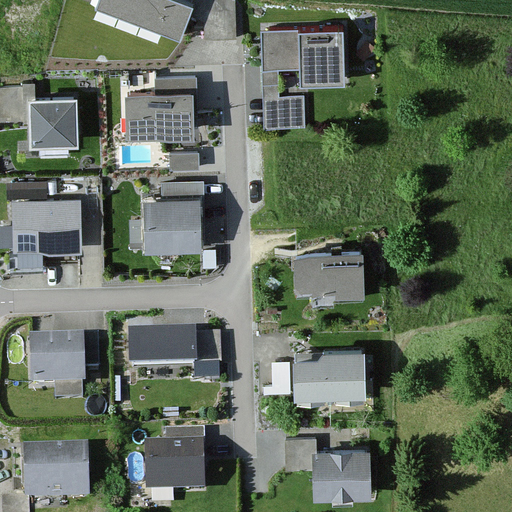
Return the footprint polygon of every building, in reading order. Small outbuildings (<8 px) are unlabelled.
[(241,41),(239,6),(223,0),(195,0),(194,5),(180,0),(95,0),(94,3),(181,38),(189,17),(205,23),(205,42),(241,41)] [(302,85),(344,83),(342,29),(260,32),(264,131),(304,130),(302,85)] [(125,138),(194,135),(193,91),(123,94),(125,138)] [(26,145),(77,143),(75,96),(24,98),(26,145)] [(201,165),(202,146),(168,145),(168,164),(201,165)] [(129,218),(130,247),(204,245),(202,180),(161,181),(161,199),(142,199),(142,218),(129,218)] [(37,263),(80,262),(78,200),(11,201),(13,252),(36,251),(37,263)] [(291,252),(292,286),(318,285),(318,297),(363,296),(362,251),(291,252)] [(223,331),(130,336),(131,373),(224,369),(223,331)] [(80,338),(26,340),(28,391),(55,390),(55,403),(86,402),(85,370),(100,369),(99,337),(80,338)] [(362,349),(321,350),(314,355),(292,356),(293,403),(364,400),(362,349)] [(200,442),(143,445),(146,495),(203,492),(200,442)] [(21,449),(24,502),(90,499),(87,446),(21,449)] [(374,448),(310,451),(312,497),(376,494),(374,448)]
